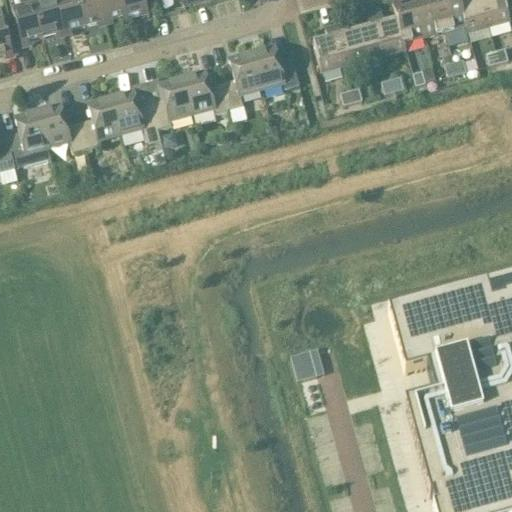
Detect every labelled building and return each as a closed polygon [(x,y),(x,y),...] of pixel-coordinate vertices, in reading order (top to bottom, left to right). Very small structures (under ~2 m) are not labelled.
[(20,47),(42,41),(30,0),(14,0),(8,2),(20,47)] [(53,0),(30,0),(42,41),(63,36),(54,1),(53,0)] [(75,0),(57,0),(54,1),(63,36),(83,30),(75,0)] [(97,0),(75,0),(83,30),(104,25),(97,0)] [(119,0),(97,0),(104,25),(125,19),(119,0)] [(119,0),(125,19),(147,13),(143,0),(119,0)] [(180,0),(184,12),(228,0),(180,0)] [(426,0),(428,6),(414,10),(423,43),(444,37),(434,0),(426,0)] [(441,0),(434,0),(444,37),(465,31),(461,19),(462,19),(459,6),(456,0),(450,0),(442,2),(441,0)] [(471,0),(472,2),(459,6),(462,19),(461,19),(465,31),(466,38),(488,32),(478,0),(471,0)] [(478,0),(488,32),(509,26),(501,0),(478,0)] [(391,7),(396,24),(399,36),(401,36),(404,48),(423,43),(414,10),(401,13),(398,4),(391,7)] [(0,11),(0,59),(12,56),(0,11)] [(381,18),(373,20),(384,60),(406,54),(404,48),(401,36),(399,36),(396,24),(383,28),(381,18)] [(369,32),(355,35),(363,65),(384,60),(373,20),(366,22),(369,32)] [(339,30),(332,32),(343,71),(363,65),(355,35),(341,39),(339,30)] [(321,77),(343,71),(332,32),(325,34),(327,43),(313,46),(321,77)] [(272,51),(251,57),(261,94),(282,89),(283,95),(297,91),(290,63),(277,67),(272,51)] [(494,55),(497,68),(508,65),(504,53),(494,55)] [(489,70),(497,68),(494,55),(485,58),(489,70)] [(232,85),(219,88),(226,116),(242,112),(239,100),(261,94),(251,57),(226,63),(232,85)] [(452,67),(456,79),(466,77),(462,64),(452,67)] [(447,82),(456,79),(452,67),(444,69),(447,82)] [(201,76),(179,82),(189,119),(211,113),(213,120),(226,116),(219,88),(206,92),(201,76)] [(413,80),(416,92),(426,90),(422,78),(413,80)] [(391,84),(394,96),(403,94),(400,81),(391,84)] [(161,104),(149,108),(156,135),(170,132),(168,125),(189,119),(179,82),(157,89),(161,104)] [(384,99),(394,96),(391,84),(381,86),(384,99)] [(349,95),(352,108),(362,105),(358,92),(349,95)] [(131,95),(109,101),(119,138),(140,132),(145,149),(153,147),(154,151),(160,150),(156,135),(149,108),(135,111),(131,95)] [(343,110),(352,108),(349,95),(339,98),(343,110)] [(90,124),(77,127),(84,155),(99,151),(97,144),(119,138),(109,101),(86,108),(90,124)] [(36,115),(46,152),(67,146),(71,159),(84,155),(77,127),(64,131),(58,109),(36,115)] [(18,137),(4,141),(14,177),(50,167),(46,152),(36,115),(13,121),(18,137)] [(0,180),(14,177),(4,141),(0,142),(0,180)] [(485,291),(390,317),(406,376),(429,370),(437,400),(406,409),(431,498),(433,498),(437,511),(511,511),(511,300),(504,303),(505,305),(490,309),(485,291)]
